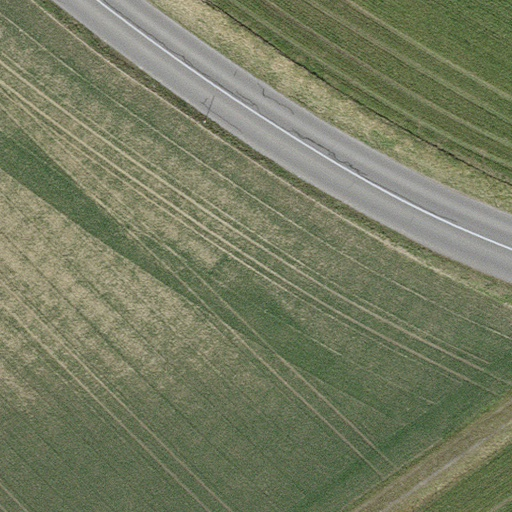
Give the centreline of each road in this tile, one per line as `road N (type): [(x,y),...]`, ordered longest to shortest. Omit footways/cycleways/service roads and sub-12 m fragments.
road 1 (tertiary): [(511,243),(359,182),(111,0)]
road 2 (track): [(511,409),(371,511)]
